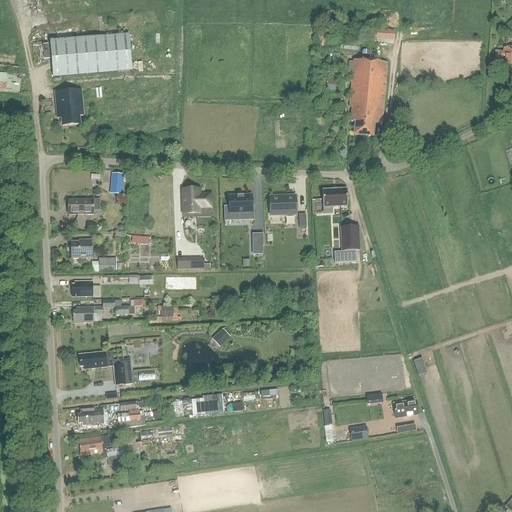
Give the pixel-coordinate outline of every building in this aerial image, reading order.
[(393,38),(394,31),(376,30),(375,37),(393,38)] [(330,50),(332,35),(320,34),(318,49),(330,50)] [(50,41),(53,78),(131,71),(128,35),(50,41)] [(511,49),(505,49),(505,52),(496,52),(495,61),(504,61),(504,74),(511,74),(511,49)] [(355,136),(373,138),(374,125),(382,126),(387,65),(354,62),(354,63),(350,63),(348,79),(352,80),(350,108),(352,108),(351,123),(356,123),(355,136)] [(0,92),(20,94),(21,79),(19,79),(20,68),(0,66),(0,92)] [(81,91),(55,94),(58,120),(62,119),(62,128),(80,126),(79,118),(83,117),(81,91)] [(113,175),(111,195),(121,196),(123,176),(113,175)] [(99,188),(93,191),(96,197),(101,194),(99,188)] [(199,189),(182,190),(183,215),(200,214),(200,209),(211,208),(210,195),(199,195),(199,189)] [(323,209),(347,208),(346,189),(322,191),(323,209)] [(229,206),(223,206),(224,222),(225,222),(225,219),(243,218),(243,212),(252,212),(252,207),(251,196),(228,197),(229,206)] [(269,197),(269,215),(295,215),(295,201),(292,201),(292,197),(269,197)] [(93,200),(68,201),(68,216),(94,215),(93,200)] [(341,253),(334,253),(334,261),(334,264),(337,264),(356,263),(356,259),(356,252),(359,252),(359,250),(358,243),(357,228),(339,229),(341,251),(341,253)] [(91,259),(91,242),(83,242),(83,244),(71,244),(71,246),(70,246),(68,247),(68,251),(70,252),(71,252),(71,260),(91,259)] [(92,263),(92,273),(99,273),(99,271),(116,271),(116,265),(116,259),(99,259),(99,263),(92,263)] [(195,259),(195,269),(203,269),(203,259),(195,259)] [(139,277),(139,286),(152,285),(151,277),(139,277)] [(92,297),(92,283),(74,284),(74,286),(72,286),(72,298),(92,297)] [(73,312),(73,325),(94,324),(94,320),(94,315),(98,315),(102,315),(102,310),(115,310),(115,316),(128,316),(128,315),(134,315),(134,308),(131,308),(130,308),(121,308),(121,302),(103,302),(103,308),(76,309),(76,312),(73,312)] [(173,307),(161,307),(161,319),(173,318),(173,307)] [(222,329),(217,335),(225,343),(230,338),(222,329)] [(80,368),(83,368),(84,371),(107,368),(105,354),(79,356),(80,368)] [(423,358),(416,360),(419,369),(427,366),(423,358)] [(126,366),(113,367),(115,387),(126,386),(132,385),(131,370),(126,370),(126,366)] [(192,415),(226,412),(224,396),(183,400),(184,411),(192,410),(192,415)] [(129,414),(117,415),(118,429),(136,427),(145,427),(145,426),(144,420),(139,421),(138,409),(147,408),(147,402),(120,405),(120,412),(128,411),(129,414)] [(395,416),(398,415),(399,418),(417,415),(415,402),(396,405),(397,407),(394,408),(395,416)] [(104,425),(103,414),(102,409),(94,409),(94,410),(80,411),(81,416),(77,416),(78,424),(82,424),(82,427),(104,425)] [(331,416),(323,417),(325,427),(332,426),(331,416)] [(369,439),(367,426),(350,429),(352,441),(369,439)] [(107,437),(78,441),(81,457),(102,454),(103,459),(108,458),(109,467),(129,464),(128,455),(147,453),(148,450),(148,447),(141,448),(141,444),(130,445),(127,446),(127,448),(106,451),(106,449),(109,448),(107,437)]
